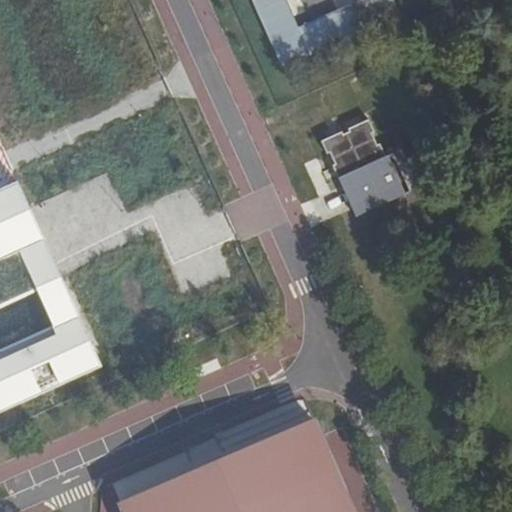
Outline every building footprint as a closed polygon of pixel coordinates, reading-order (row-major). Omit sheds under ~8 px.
[(285,0),(250,0),(279,70),(401,22),(392,0),(360,0),(296,25),(285,0)] [(377,130),(371,119),(354,127),(355,131),(344,136),(341,133),(323,141),(329,152),(332,151),(337,163),(334,164),(355,212),(412,187),(396,151),(387,155),(382,142),(378,144),(373,131),(377,130)] [(49,267),(16,186),(0,193),(0,409),(94,367),(49,267)] [(303,385),(244,409),(254,431),(312,408),(303,385)] [(122,502),(117,511),(356,511),(317,419),(122,502)]
